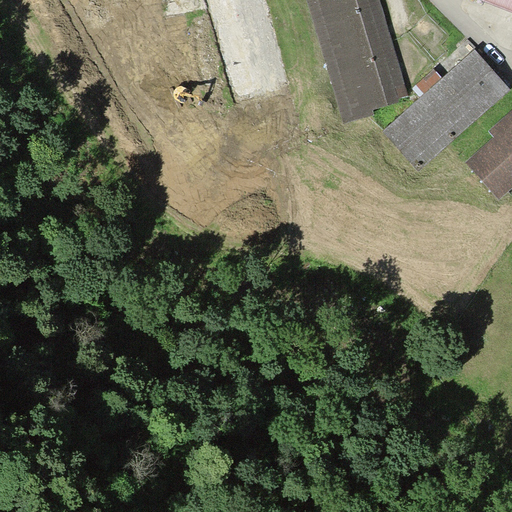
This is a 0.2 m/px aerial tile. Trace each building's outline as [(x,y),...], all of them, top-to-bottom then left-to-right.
[(244,0),(210,0),(212,5),(238,99),(269,90),(244,0)] [(380,0),(306,0),(331,80),(344,124),(374,115),(372,108),(410,97),(380,0)] [(511,0),(481,0),(511,12),(511,0)] [(475,50),(382,132),(418,172),(509,89),(475,50)] [(511,109),(488,130),(494,137),(465,161),(497,198),(511,184),(511,109)]
